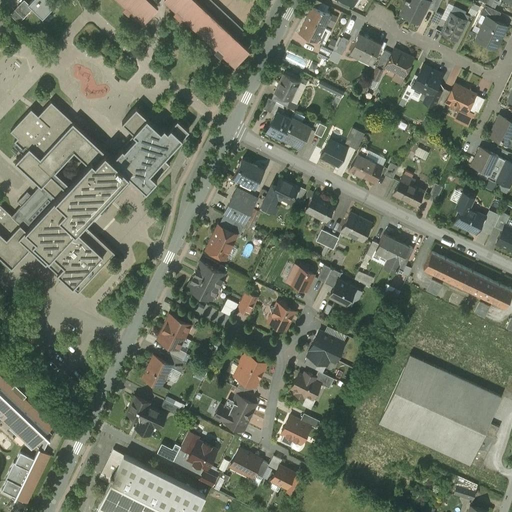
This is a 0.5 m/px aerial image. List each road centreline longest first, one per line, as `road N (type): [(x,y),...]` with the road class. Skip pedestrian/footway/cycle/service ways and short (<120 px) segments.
road 1 (residential): [(511,265),(227,128)]
road 2 (tertiary): [(154,287),(44,511)]
road 3 (tertiary): [(227,128),(154,287)]
road 4 (residential): [(502,79),(365,18)]
road 5 (residential): [(154,287),(285,353)]
road 6 (tertiary): [(292,0),(227,128)]
